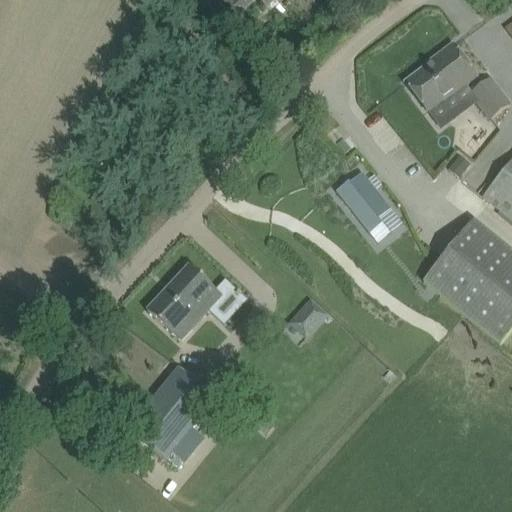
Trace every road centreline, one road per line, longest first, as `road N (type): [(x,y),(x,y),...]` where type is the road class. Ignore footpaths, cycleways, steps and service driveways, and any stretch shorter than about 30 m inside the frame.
road 1 (unclassified): [(0,493),(198,213),(356,37),(403,0)]
road 2 (unknown): [(198,213),(251,271),(257,296),(252,321),(216,361)]
